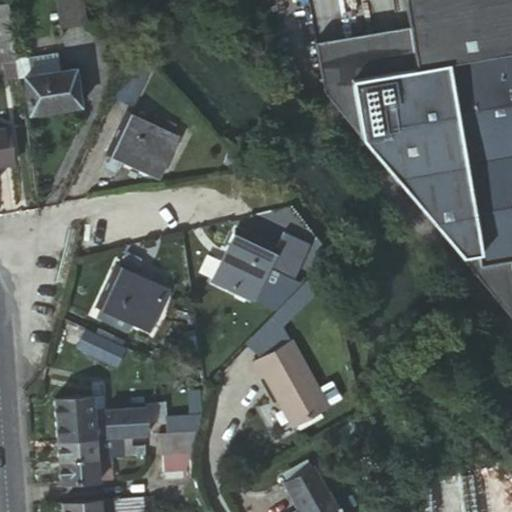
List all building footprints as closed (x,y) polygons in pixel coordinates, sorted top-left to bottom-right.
[(0,0),(0,59),(18,57),(9,0),(0,0)] [(59,0),(63,25),(90,22),(86,0),(59,0)] [(511,0),(398,0),(410,71),(347,78),(359,138),(459,258),(476,254),(479,267),(511,261),(511,0)] [(35,74),(61,70),(60,55),(33,59),(35,74)] [(19,61),(22,78),(28,78),(28,75),(35,74),(33,59),(19,61)] [(28,75),(28,78),(33,113),(84,104),(79,68),(61,70),(35,74),(28,75)] [(122,96),(136,102),(149,75),(135,69),(122,96)] [(130,116),(111,157),(130,166),(133,160),(143,165),(140,170),(159,180),(178,138),(130,116)] [(0,162),(2,162),(16,160),(11,124),(0,125),(0,162)] [(270,270),(278,251),(238,233),(231,249),(237,252),(231,263),(225,260),(217,281),(256,299),(270,270)] [(299,259),(278,251),(270,270),(289,279),(299,259)] [(141,274),(121,266),(102,306),(151,329),(169,288),(152,280),(149,286),(138,281),(141,274)] [(330,280),(319,269),(283,307),(295,318),(330,280)] [(281,310),(273,318),(281,324),(288,317),(281,310)] [(285,344),(273,327),(251,346),(259,356),(285,344)] [(130,352),(89,331),(81,349),(122,369),(130,352)] [(295,342),(254,364),(262,380),(267,378),(294,429),(330,409),(295,342)] [(97,394),(57,397),(61,440),(100,437),(100,424),(97,394)] [(109,423),(100,424),(100,437),(126,434),(150,433),(148,405),(108,408),(109,423)] [(364,443),(357,427),(337,436),(345,452),(364,443)] [(192,452),(190,429),(160,431),(163,453),(192,452)] [(102,458),(115,457),(127,456),(126,434),(100,437),(102,458)] [(100,437),(61,440),(62,460),(102,458),(100,437)] [(162,470),(189,469),(188,455),(162,457),(162,470)] [(104,478),(117,478),(115,457),(102,458),(104,478)] [(62,460),(64,481),(104,478),(102,458),(62,460)] [(330,497),(314,467),(285,482),(294,499),(301,495),(307,507),(300,511),(298,511),(341,511),(333,495),(330,497)] [(301,495),(294,499),(300,511),(307,507),(301,495)] [(65,502),(65,511),(147,511),(146,496),(65,502)]
